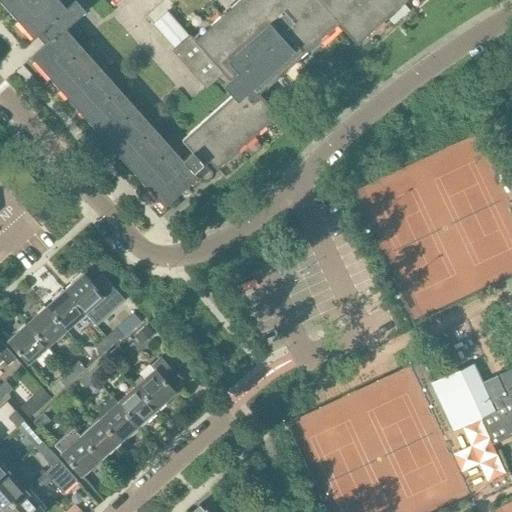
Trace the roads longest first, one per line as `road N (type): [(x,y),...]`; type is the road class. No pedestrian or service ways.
road 1 (residential): [(0,88),(148,255),(225,246),(382,100),(511,15)]
road 2 (residential): [(111,511),(221,416)]
